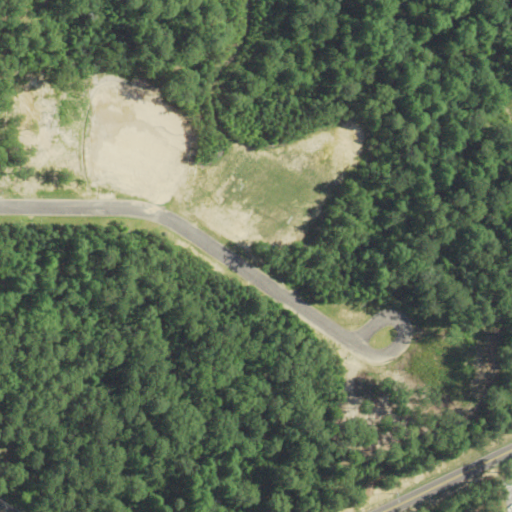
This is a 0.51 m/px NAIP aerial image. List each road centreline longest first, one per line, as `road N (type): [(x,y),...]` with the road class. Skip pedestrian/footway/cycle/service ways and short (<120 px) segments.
road 1 (tertiary): [(511,448),(385,511),(0,510)]
road 2 (residential): [(0,207),(149,211),(372,355),(390,355),(405,341),(400,324),(386,319),(357,346)]
